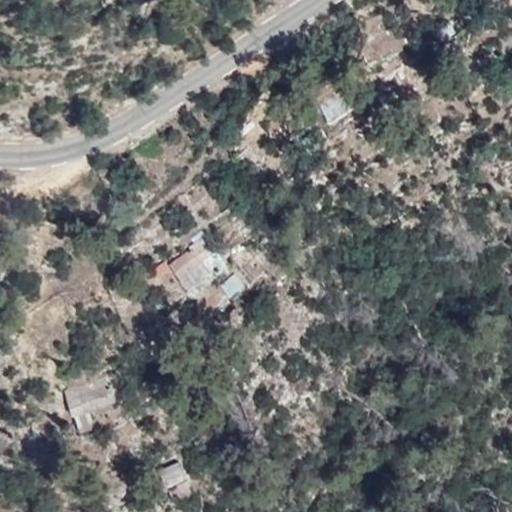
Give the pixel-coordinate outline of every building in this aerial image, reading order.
[(348,64),(331,72),(340,87),(355,81),(348,64)] [(340,87),(331,72),(303,84),(309,100),(340,87)] [(213,256),(203,241),(168,264),(181,280),(213,256)] [(90,386),(65,388),(68,413),(110,407),(109,392),(106,392),(104,384),(89,385),(90,386)] [(184,482),(181,465),(161,468),(163,484),(184,482)]
